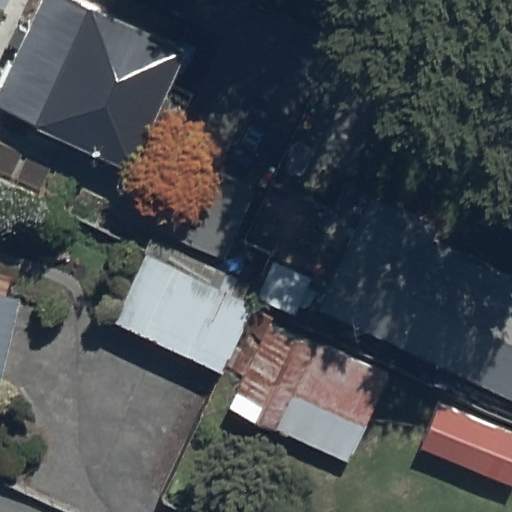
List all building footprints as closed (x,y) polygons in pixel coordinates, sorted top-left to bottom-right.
[(118,0),(32,0),(0,68),(0,90),(127,150),(183,30),(118,0)] [(188,145),(157,215),(223,244),(254,174),(188,145)] [(374,181),(322,290),(511,381),(511,263),(434,226),(440,213),(374,181)] [(143,238),(112,305),(222,357),(253,290),(143,238)] [(272,248),(255,285),(296,304),(313,267),(272,248)] [(0,342),(17,275),(0,270),(0,342)] [(271,307),(228,394),(346,452),(389,365),(271,307)] [(511,420),(438,386),(416,431),(511,476),(511,420)]
